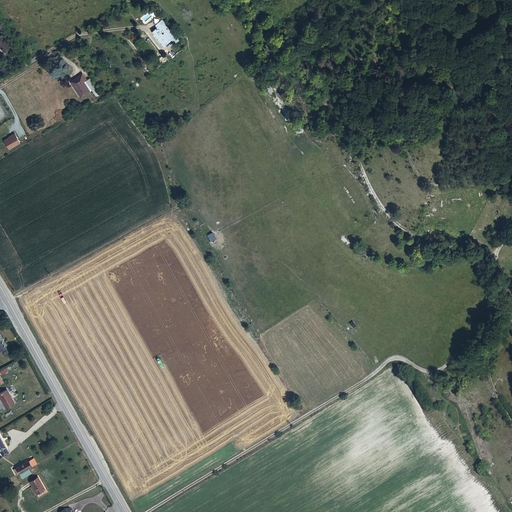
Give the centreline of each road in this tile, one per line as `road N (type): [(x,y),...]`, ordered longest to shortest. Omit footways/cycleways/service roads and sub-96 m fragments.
road 1 (track): [(151,511),(392,358),(428,372),(449,364),(485,318),(500,251),(511,238)]
road 2 (track): [(500,251),(441,248),(398,226),(370,195),(342,123),(353,42),(342,0)]
road 3 (primary): [(128,511),(7,300)]
